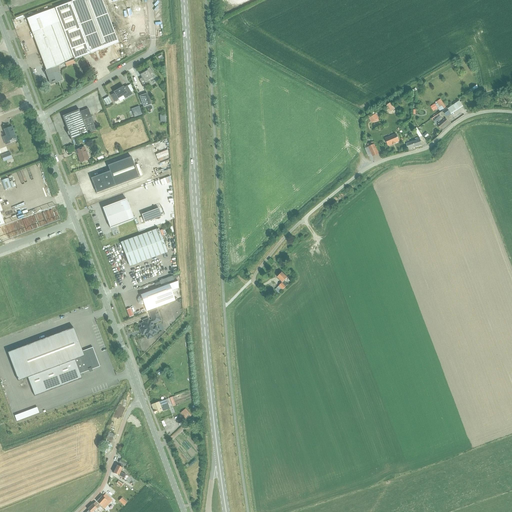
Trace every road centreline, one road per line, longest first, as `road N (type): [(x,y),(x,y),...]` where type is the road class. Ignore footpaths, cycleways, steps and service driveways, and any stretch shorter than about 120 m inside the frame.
road 1 (secondary): [(183,0),(206,357),(226,511)]
road 2 (unclassified): [(251,281),(295,226),(364,170),(427,147),(470,115),(511,112)]
road 3 (tertiary): [(142,400),(35,118)]
road 4 (residential): [(35,118),(170,37)]
road 5 (unclassified): [(78,511),(103,485),(125,417),(142,400)]
